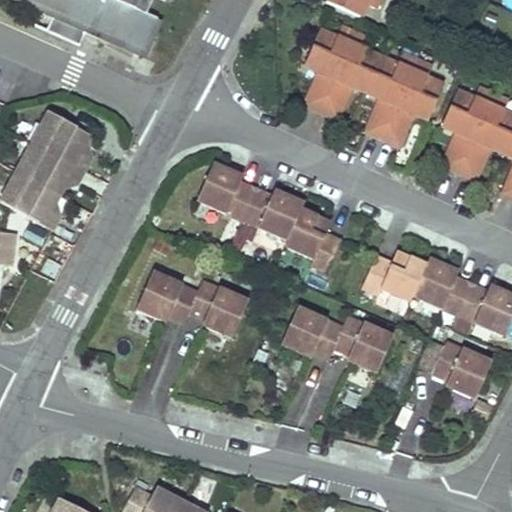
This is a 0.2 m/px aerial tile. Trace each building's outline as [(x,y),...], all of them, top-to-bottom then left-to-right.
[(11,0),(56,19),(49,36),(81,50),(89,30),(145,54),(159,21),(149,17),(155,0),(158,0),(167,4),(168,0),(174,0),(176,0),(175,0),(11,0)] [(333,0),(333,2),(328,0),(326,6),(360,21),(366,7),(374,11),(378,0),(333,0)] [(333,40),(362,53),(366,43),(338,30),(333,40)] [(394,67),(424,81),(429,70),(399,57),(394,67)] [(322,83),(325,76),(318,73),(315,80),(322,83)] [(346,94),(349,87),(341,83),(338,90),(346,94)] [(471,102),(500,115),(505,103),(476,91),(471,102)] [(384,110),(387,103),(379,100),(377,107),(384,110)] [(407,121),(410,113),(402,110),(399,117),(407,121)] [(45,118),(0,202),(0,208),(52,236),(60,221),(52,216),(56,209),(63,195),(69,185),(77,190),(91,164),(83,159),(87,151),(91,143),(45,118)] [(461,143),(464,137),(457,134),(454,140),(461,143)] [(483,153),(487,147),(479,143),(475,150),(483,153)] [(91,164),(87,151),(83,159),(91,164)] [(307,208),(282,197),(272,200),(242,186),(244,181),(215,169),(200,203),(291,243),(288,250),(317,262),(314,268),(330,275),(342,244),(327,237),(331,227),(303,215),(307,208)] [(77,190),(69,185),(63,195),(77,190)] [(60,221),(56,209),(52,216),(60,221)] [(511,301),(494,293),(490,291),(488,296),(457,282),(459,278),(454,276),(433,266),(430,272),(402,259),(397,269),(380,262),(368,291),(382,298),(385,294),(413,307),(417,300),(504,340),(511,323),(511,301)] [(202,297),(158,278),(142,312),(167,323),(173,320),(189,327),(194,315),(210,322),(214,331),(238,341),(254,305),(208,285),(202,297)] [(347,333),(304,312),(288,348),(310,358),(318,355),(334,362),(338,353),(354,360),(353,362),(379,375),(395,340),(353,320),(347,333)] [(452,348),(438,376),(452,382),(455,390),(478,401),(495,367),(452,348)] [(139,493),(129,511),(197,511),(158,491),(154,500),(139,493)] [(81,511),(62,502),(56,511),(81,511)]
